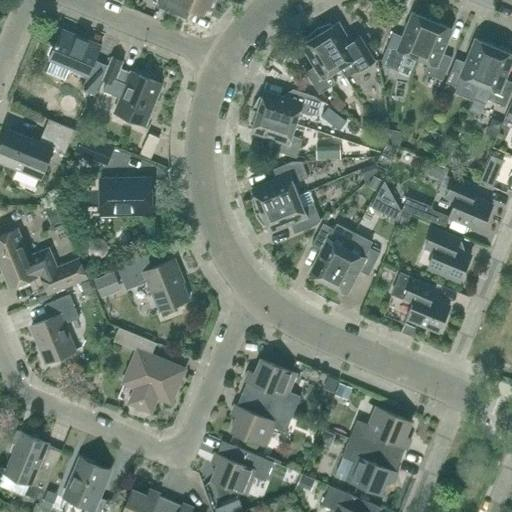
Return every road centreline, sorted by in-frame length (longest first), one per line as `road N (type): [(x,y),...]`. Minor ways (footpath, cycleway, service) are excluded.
road 1 (residential): [(251,293),(182,453),(163,454),(23,391),(0,336)]
road 2 (residential): [(251,293),(226,262),(208,206),(202,138),(224,61)]
road 3 (residential): [(444,387),(251,293)]
road 4 (residential): [(511,224),(444,387)]
road 5 (residential): [(70,0),(224,61)]
